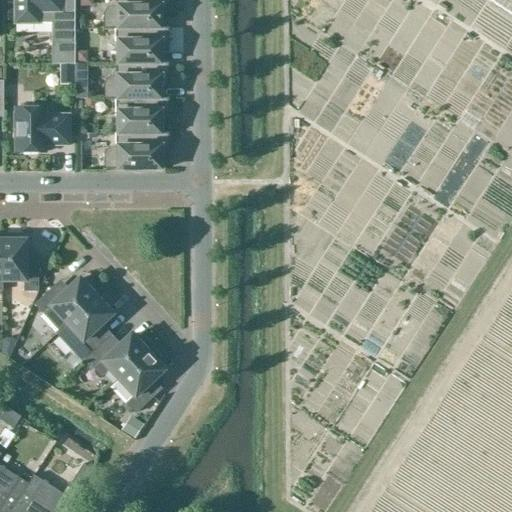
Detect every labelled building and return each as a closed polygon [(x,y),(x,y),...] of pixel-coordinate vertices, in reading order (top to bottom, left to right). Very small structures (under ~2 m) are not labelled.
[(15,0),(15,14),(16,14),(16,24),(39,24),(39,19),(52,19),(52,44),(75,44),(75,18),(59,18),(59,12),(61,12),(60,0),(15,0)] [(168,0),(115,0),(116,6),(112,6),(109,7),(106,10),(104,14),(104,30),(116,30),(116,28),(162,28),(162,17),(169,17),(168,0)] [(101,5),(93,5),(93,25),(101,26),(101,5)] [(477,5),(466,23),(494,41),(505,23),(477,5)] [(169,28),(162,28),(116,28),(116,30),(116,43),(118,43),(118,63),(162,63),(162,52),(169,52),(169,28)] [(87,52),(77,52),(77,62),(87,62),(87,52)] [(169,63),(162,63),(118,63),(116,63),(116,77),(112,77),(109,78),(106,80),(104,85),(104,100),(116,100),(116,98),(162,98),(162,87),(169,87),(169,63)] [(88,82),(76,82),(76,99),(86,99),(88,99),(88,82)] [(118,133),(162,133),(162,122),(169,122),(169,98),(162,98),(116,98),(116,100),(116,114),(118,114),(118,133)] [(15,108),(15,153),(45,153),(45,145),(70,145),(69,115),(45,115),(45,108),(15,108)] [(162,133),(118,133),(116,133),(116,147),(113,147),(109,148),(106,151),(103,155),(104,170),(162,170),(162,157),(169,157),(169,133),(162,133)] [(2,237),(2,281),(25,281),(25,291),(38,291),(38,266),(26,266),(26,241),(18,241),(18,237),(2,237)] [(35,305),(59,331),(99,294),(88,282),(85,285),(80,279),(61,296),(53,287),(35,305)] [(77,350),(85,359),(104,342),(94,331),(113,314),(107,308),(110,305),(99,294),(59,331),(56,334),(74,353),(77,350)] [(104,342),(85,359),(93,368),(101,376),(109,369),(119,380),(119,379),(121,378),(151,349),(140,338),(137,341),(132,335),(113,352),(104,342)] [(7,338),(2,340),(2,355),(9,359),(16,342),(12,338),(7,338)] [(162,361),(151,349),(119,379),(120,380),(111,388),(125,404),(126,403),(136,413),(154,396),(146,387),(164,370),(159,364),(162,361)] [(9,410),(2,421),(14,429),(21,417),(9,410)] [(135,441),(144,427),(134,421),(125,435),(135,441)] [(0,437),(0,445),(6,449),(15,435),(5,429),(0,437)] [(78,493),(93,470),(83,464),(68,487),(78,493)] [(0,467),(0,511),(8,511),(26,484),(0,467)] [(32,476),(26,484),(8,511),(56,511),(65,498),(55,491),(32,476)]
